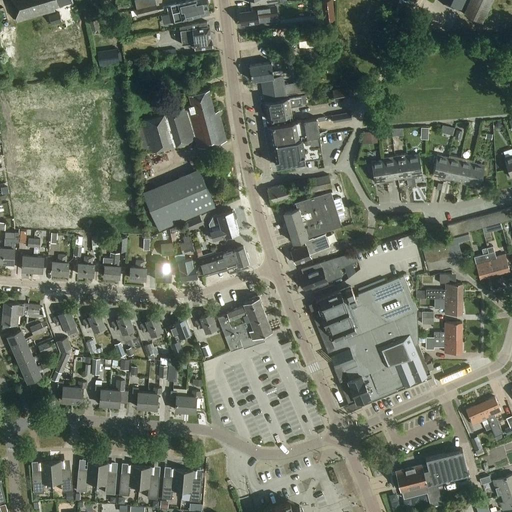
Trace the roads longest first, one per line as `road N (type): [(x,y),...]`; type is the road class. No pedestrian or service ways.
road 1 (residential): [(8,429),(64,420),(199,430),(273,455),(342,434)]
road 2 (residential): [(0,282),(194,295),(273,269)]
road 3 (residential): [(342,434),(498,364),(511,333)]
road 4 (tertiary): [(251,187),(223,0)]
road 5 (residential): [(511,193),(455,207),(379,209),(343,169)]
road 6 (tertiary): [(342,434),(273,269)]
